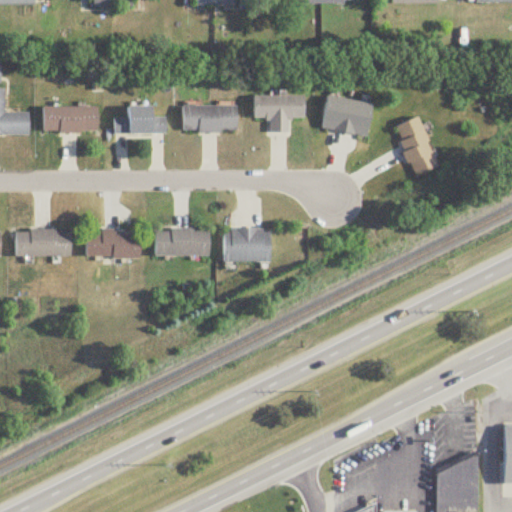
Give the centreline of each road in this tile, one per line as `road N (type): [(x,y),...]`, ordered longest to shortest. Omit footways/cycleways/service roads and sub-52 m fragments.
road 1 (primary): [(511,263),(20,511)]
road 2 (residential): [(0,180),(295,183),(358,218)]
road 3 (primary): [(187,511),(511,344)]
